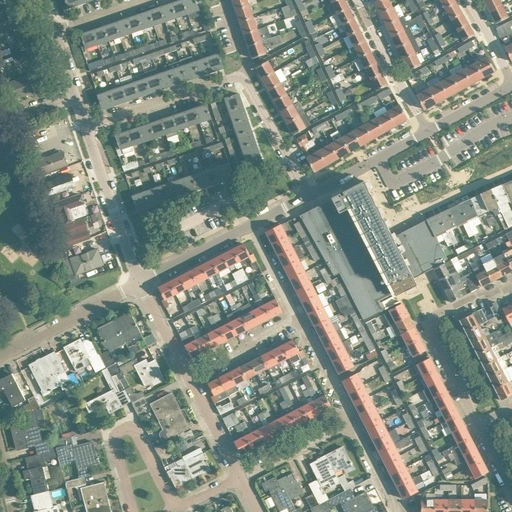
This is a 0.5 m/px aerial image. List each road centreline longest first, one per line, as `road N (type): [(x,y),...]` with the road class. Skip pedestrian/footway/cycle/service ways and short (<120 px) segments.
road 1 (unclassified): [(177,508),(127,428),(114,439),(131,511)]
road 2 (unclassified): [(140,281),(85,127)]
road 3 (residential): [(85,127),(238,76)]
road 4 (unclassified): [(0,353),(140,281)]
road 5 (residential): [(428,131),(356,0)]
road 6 (residential): [(309,196),(238,76)]
road 7 (residential): [(309,196),(428,131)]
road 8 (residential): [(239,479),(352,421)]
road 9 (unclassified): [(140,281),(249,228)]
road 10 (residential): [(189,379),(294,319)]
